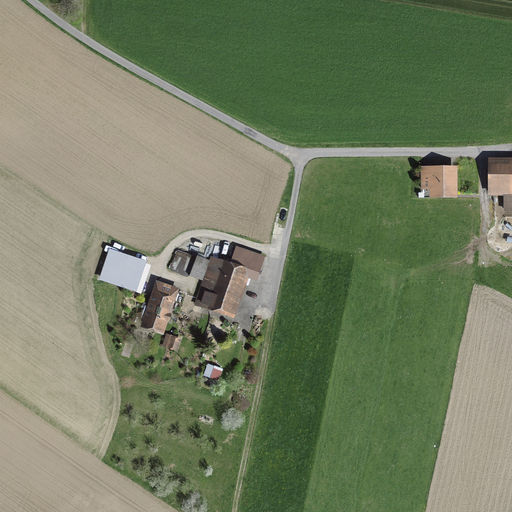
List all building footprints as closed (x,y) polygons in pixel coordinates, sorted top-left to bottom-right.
[(490,195),(504,195),(504,211),(511,210),(511,156),(490,157),(490,195)] [(421,166),(422,195),(458,194),(458,165),(421,166)] [(211,254),(195,304),(237,318),(250,278),(257,281),(266,255),(237,245),(232,261),(211,254)] [(172,267),(189,274),(197,256),(180,249),(172,267)] [(141,292),(149,267),(130,261),(122,286),(141,292)] [(155,280),(140,325),(163,333),(178,288),(155,280)] [(178,349),(181,336),(166,332),(163,345),(178,349)] [(208,362),(204,375),(221,380),(225,367),(208,362)]
